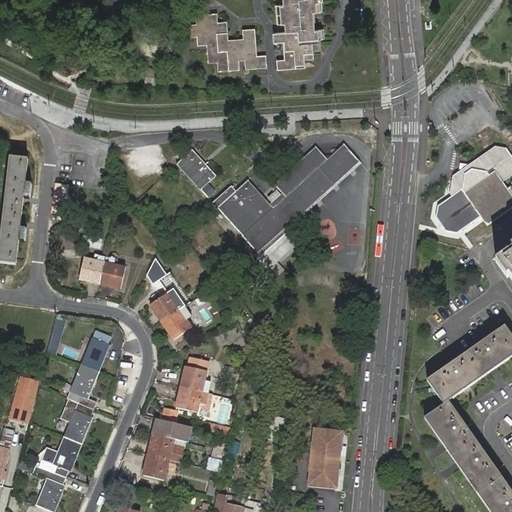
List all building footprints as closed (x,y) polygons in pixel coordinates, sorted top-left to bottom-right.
[(288,0),(288,1),(286,1),(278,2),(278,12),(279,22),(288,21),(288,29),(280,29),(276,30),(277,38),(281,38),(287,38),(288,56),(278,57),(279,66),(307,64),(307,56),(307,55),(316,54),(315,36),(325,35),(325,26),(316,26),(315,8),(324,8),(323,0),(288,0)] [(210,40),(211,59),(220,58),(221,67),(241,65),(240,57),(248,56),(249,64),(268,63),(267,53),(258,54),(256,27),(247,28),(247,36),(229,38),(228,20),(220,20),(219,11),(199,13),(200,22),(191,23),(192,33),(201,32),(201,40),(210,40)] [(365,165),(348,145),(330,161),(318,148),(277,184),(284,193),(275,202),(254,179),(240,192),(236,186),(216,203),(262,255),(276,270),(306,243),(293,228),(365,165)] [(180,162),(203,189),(221,173),(197,147),(180,162)] [(468,171),(459,177),(455,195),(457,198),(444,207),(442,219),(451,233),(464,235),(486,220),(492,229),(511,215),(511,191),(509,187),(511,184),(511,150),(501,148),(484,161),(475,166),(469,165),(468,171)] [(463,156),(459,177),(468,171),(469,165),(475,166),(484,161),(473,158),(463,156)] [(24,196),(25,184),(28,159),(10,158),(0,248),(0,263),(16,265),(19,240),(20,229),(24,196)] [(65,214),(68,184),(55,183),(52,212),(65,214)] [(117,208),(120,214),(127,209),(124,204),(117,208)] [(451,233),(442,219),(441,225),(440,231),(451,233)] [(511,256),(501,264),(511,281),(511,280),(511,256)] [(100,284),(105,263),(84,259),(79,279),(100,284)] [(125,267),(105,263),(100,284),(120,288),(125,267)] [(162,283),(169,291),(182,280),(175,272),(162,283)] [(180,310),(185,307),(179,298),(173,302),(168,294),(151,306),(163,322),(180,310)] [(192,328),(180,310),(163,322),(175,340),(192,328)] [(66,319),(57,316),(47,353),(56,356),(66,319)] [(447,409),(452,406),(511,363),(511,331),(511,329),(431,385),(447,409)] [(97,331),(83,365),(99,372),(110,345),(109,344),(112,337),(97,331)] [(35,359),(37,349),(28,347),(25,356),(35,359)] [(187,367),(182,387),(202,392),(205,381),(207,371),(209,362),(190,357),(188,367),(187,367)] [(99,372),(83,365),(72,392),(82,397),(79,403),(93,409),(96,402),(88,399),(99,372)] [(21,377),(9,419),(27,424),(39,381),(21,377)] [(202,392),(209,394),(212,383),(205,381),(202,392)] [(210,409),(213,395),(209,394),(202,392),(182,387),(177,408),(198,413),(199,407),(210,409)] [(93,409),(79,403),(65,437),(82,444),(93,417),(90,416),(93,409)] [(511,511),(511,493),(452,406),(447,409),(427,422),(489,511),(511,511)] [(174,422),(177,412),(166,409),(163,420),(174,422)] [(226,443),(229,428),(222,427),(215,457),(222,459),(226,443)] [(346,430),(317,427),(311,484),(341,487),(346,430)] [(4,432),(0,445),(0,477),(1,478),(6,460),(12,434),(4,432)] [(150,455),(169,460),(173,446),(175,438),(154,434),(150,455)] [(82,444),(65,437),(59,450),(46,445),(37,466),(66,478),(68,471),(70,472),(82,444)] [(180,462),(184,448),(173,446),(169,460),(180,462)] [(165,480),(169,460),(150,455),(144,475),(165,480)] [(222,472),(224,461),(212,458),(209,469),(222,472)] [(37,466),(36,466),(33,473),(48,479),(37,504),(54,511),(65,486),(63,485),(66,478),(37,466)] [(211,480),(208,493),(215,494),(218,482),(211,480)] [(245,511),(247,502),(248,501),(219,494),(215,511),(245,511)] [(15,511),(19,498),(12,496),(8,511),(12,511),(15,511)] [(252,511),(254,504),(247,502),(245,511),(252,511)]
